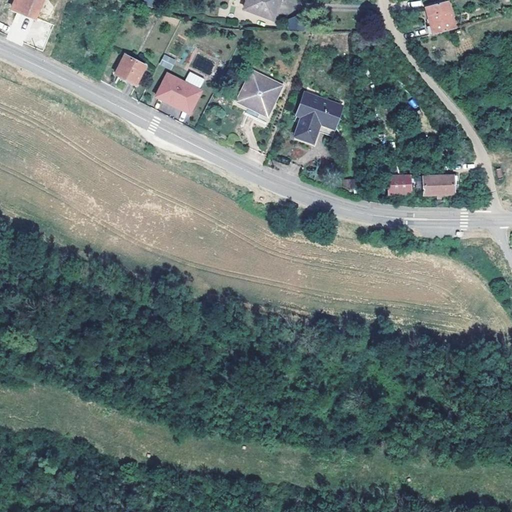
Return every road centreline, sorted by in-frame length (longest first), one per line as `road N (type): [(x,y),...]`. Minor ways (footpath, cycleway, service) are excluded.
road 1 (tertiary): [(0,48),(272,183),(343,209),(492,220)]
road 2 (unclassified): [(380,0),(399,47),(475,145),(492,220)]
